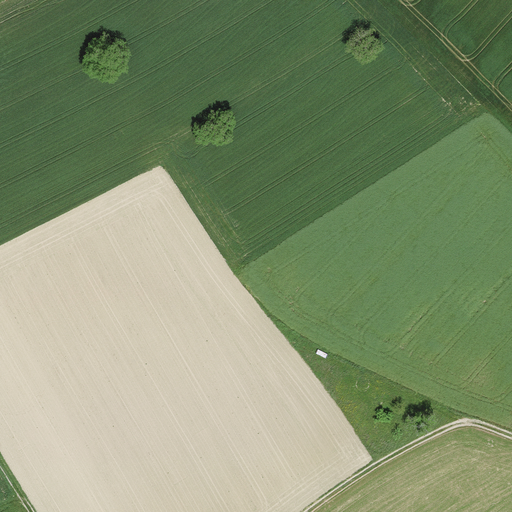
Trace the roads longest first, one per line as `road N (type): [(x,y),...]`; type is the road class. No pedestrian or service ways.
road 1 (track): [(309,350),(511,436)]
road 2 (track): [(467,420),(389,458),(308,511)]
